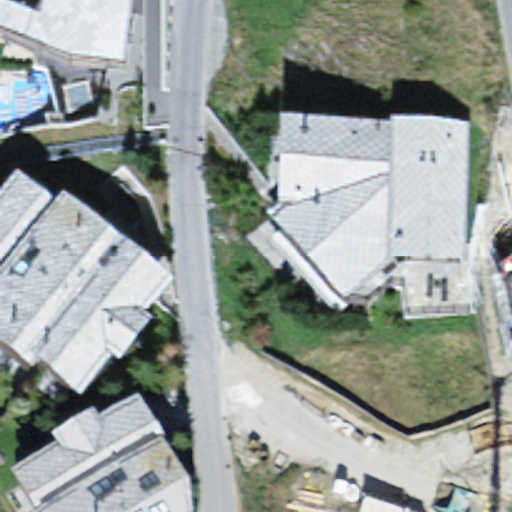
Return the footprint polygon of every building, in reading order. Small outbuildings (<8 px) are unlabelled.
[(0,0),(0,37),(71,64),(123,65),(128,0),(0,0)] [(468,124),(268,120),(266,243),(329,314),(378,276),(401,316),(465,311),(468,124)] [(0,183),(0,368),(72,416),(157,287),(0,183)] [(511,280),(477,312),(511,349),(511,280)] [(160,511),(116,425),(0,484),(0,508),(2,511),(160,511)]
